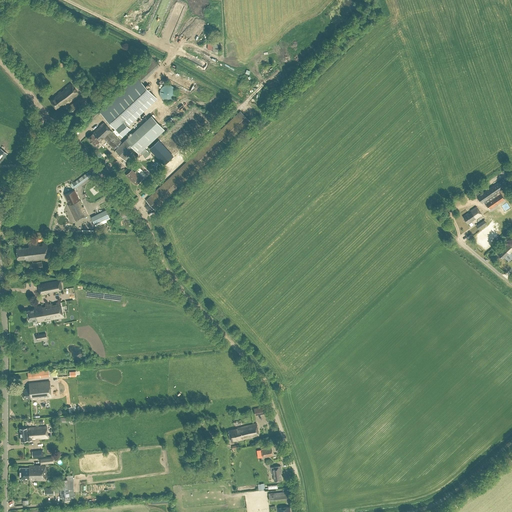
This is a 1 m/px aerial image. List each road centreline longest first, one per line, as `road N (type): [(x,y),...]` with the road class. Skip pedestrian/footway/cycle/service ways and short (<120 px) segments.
road 1 (unclassified): [(302,511),(259,374),(169,273),(145,220),(46,114)]
road 2 (tertiary): [(5,511),(0,270)]
road 3 (unclassified): [(406,511),(446,496),(511,440)]
